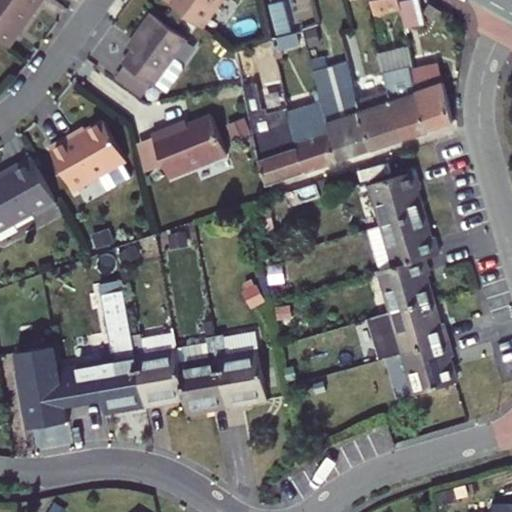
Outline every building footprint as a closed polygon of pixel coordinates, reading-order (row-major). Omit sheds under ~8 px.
[(0,0),(0,31),(18,45),(51,0),(0,0)] [(166,0),(167,0),(208,31),(230,0),(166,0)] [(376,0),(378,8),(387,6),(385,0),(376,0)] [(403,0),(404,3),(407,20),(430,15),(426,0),(403,0)] [(139,39),(144,42),(138,51),(128,65),(132,69),(154,85),(158,88),(165,78),(173,84),(180,83),(193,65),(192,58),(184,52),(192,41),(158,13),(139,39)] [(138,51),(144,42),(139,39),(132,48),(138,51)] [(333,121),(347,158),(380,147),(363,98),(354,51),(319,59),(325,88),(333,121)] [(416,65),(392,71),(395,89),(411,137),(435,128),(417,73),(416,65)] [(417,73),(435,128),(457,120),(443,65),(417,73)] [(121,82),(144,99),(154,85),(132,69),(121,82)] [(333,121),(325,88),(291,97),(302,138),(314,170),(347,158),(333,121)] [(363,98),(380,147),(411,137),(395,89),(363,98)] [(314,170),(302,138),(291,97),(261,105),(257,90),(248,92),(265,160),(274,184),(314,170)] [(230,155),(215,116),(192,125),(184,127),(182,123),(155,133),(166,161),(172,178),(230,155)] [(54,149),(79,194),(107,178),(105,175),(129,162),(108,124),(91,134),(82,138),(80,135),(54,149)] [(166,161),(155,133),(140,139),(147,168),(166,161)] [(12,171),(14,175),(0,183),(0,233),(38,212),(40,216),(60,205),(35,158),(12,171)] [(107,178),(131,165),(129,162),(105,175),(107,178)] [(423,169),(383,179),(393,219),(428,210),(422,187),(426,183),(423,169)] [(12,171),(0,177),(0,183),(14,175),(12,171)] [(377,222),(387,264),(390,263),(436,252),(442,250),(438,235),(434,235),(428,210),(393,219),(377,222)] [(436,252),(390,263),(400,307),(441,297),(436,275),(440,271),(436,252)] [(111,408),(153,401),(141,330),(132,274),(108,278),(120,353),(85,359),(91,396),(109,392),(111,408)] [(441,297),(400,307),(410,349),(455,338),(452,322),(447,321),(441,297)] [(187,361),(181,323),(141,330),(153,401),(193,395),(187,361)] [(235,354),(231,335),(222,336),(234,407),(274,401),(265,349),(235,354)] [(216,356),(187,361),(193,395),(196,413),(234,407),(222,336),(213,338),(216,356)] [(455,358),(459,354),(455,338),(410,349),(420,392),(460,382),(455,358)] [(73,399),(67,362),(63,339),(24,346),(37,422),(75,415),(73,399)] [(85,359),(67,362),(73,399),(91,396),(85,359)] [(37,423),(41,447),(76,442),(72,418),(37,423)]
